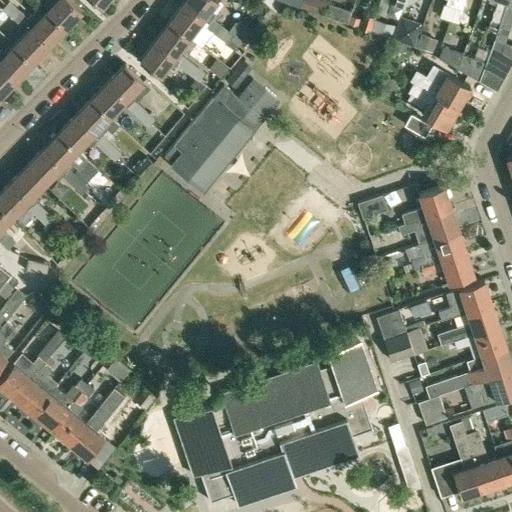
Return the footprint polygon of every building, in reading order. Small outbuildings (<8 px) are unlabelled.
[(27,22),(2,0),(0,0),(0,5),(23,27),(27,22)] [(50,44),(66,26),(48,8),(38,18),(31,12),(27,16),(9,0),(2,0),(27,22),(31,26),(50,44)] [(55,0),(48,8),(66,26),(82,10),(71,0),(55,0)] [(184,0),(184,1),(182,3),(204,19),(207,22),(209,19),(211,17),(214,13),(210,10),(217,0),(184,0)] [(326,0),(309,0),(307,9),(323,14),(326,0)] [(406,0),(404,7),(412,10),(415,0),(406,0)] [(447,0),(442,16),(451,19),(457,0),(447,0)] [(457,0),(451,19),(459,21),(465,0),(457,0)] [(507,0),(488,0),(488,2),(497,5),(490,26),(498,28),(507,0)] [(511,0),(507,0),(498,28),(494,38),(504,42),(511,19),(511,0)] [(182,3),(168,21),(190,37),(204,19),(182,3)] [(329,3),(325,15),(346,23),(350,10),(329,3)] [(347,22),(371,29),(374,18),(375,16),(361,12),(359,17),(350,14),(347,22)] [(207,22),(204,26),(212,31),(217,35),(220,31),(219,29),(222,25),(211,17),(209,19),(207,22)] [(395,25),(374,18),(371,29),(392,35),(395,25)] [(155,39),(154,40),(176,56),(177,55),(190,37),(168,21),(155,39)] [(220,31),(217,35),(226,42),(229,37),(231,36),(233,33),(228,30),(222,25),(219,29),(220,31)] [(33,61),(50,44),(31,26),(15,43),(33,61)] [(432,52),(437,39),(421,33),(416,46),(432,52)] [(154,40),(140,59),(161,75),(168,65),(174,69),(178,64),(176,63),(179,58),(176,56),(154,40)] [(0,62),(17,78),(33,61),(15,43),(6,53),(0,48),(0,62)] [(398,43),(397,51),(405,52),(406,43),(398,43)] [(438,57),(458,68),(463,55),(442,46),(438,57)] [(486,62),(479,80),(497,90),(511,63),(490,51),(486,62)] [(179,58),(176,63),(178,64),(188,72),(191,68),(189,66),(192,62),(182,54),(179,58)] [(486,62),(463,55),(458,68),(479,80),(486,62)] [(227,67),(215,58),(208,68),(220,77),(227,67)] [(242,58),(225,79),(235,87),(252,67),(242,58)] [(0,96),(17,78),(0,62),(0,96)] [(191,68),(188,72),(198,80),(204,71),(192,62),(189,66),(191,68)] [(124,63),(109,79),(127,97),(143,82),(124,63)] [(382,63),(378,71),(385,76),(390,68),(382,63)] [(410,79),(414,82),(458,107),(470,87),(446,73),(440,84),(416,70),(410,79)] [(277,97),(259,83),(253,78),(238,96),(223,83),(164,155),(203,187),(277,97)] [(109,79),(92,96),(111,115),(127,97),(109,79)] [(445,128),(458,107),(414,82),(408,91),(429,103),(422,115),(445,128)] [(101,124),(111,115),(92,96),(75,114),(118,155),(122,151),(102,132),(106,128),(101,124)] [(127,106),(137,116),(144,108),(134,99),(127,106)] [(154,117),(144,108),(137,116),(147,125),(154,117)] [(424,136),(431,125),(410,113),(403,124),(424,136)] [(75,114),(59,131),(77,149),(85,141),(90,145),(94,141),(114,159),(118,155),(75,114)] [(96,167),(77,149),(59,131),(42,148),(85,190),(89,186),(74,171),(77,168),(87,177),(96,167)] [(85,190),(42,148),(25,165),(44,183),(52,174),(57,179),(58,179),(62,175),(81,193),(85,190)] [(135,165),(132,168),(140,175),(152,161),(144,154),(136,163),(135,165)] [(8,182),(27,200),(32,205),(51,224),(57,230),(60,226),(54,221),(56,219),(36,201),(41,196),(36,191),(44,183),(25,165),(8,182)] [(8,182),(0,190),(0,207),(10,217),(27,200),(8,182)] [(405,222),(452,207),(444,184),(418,192),(423,206),(402,213),(405,222)] [(91,195),(85,190),(81,193),(80,194),(86,200),(91,195)] [(363,217),(386,209),(382,197),(359,204),(363,217)] [(49,227),(51,224),(32,205),(29,208),(49,227)] [(15,241),(1,227),(10,217),(0,207),(0,241),(7,248),(15,241)] [(459,229),(452,207),(405,222),(398,225),(400,233),(414,228),(419,243),(459,229)] [(66,236),(73,243),(84,230),(77,224),(66,236)] [(467,251),(459,229),(419,243),(422,254),(411,259),(414,269),(421,267),(467,251)] [(423,275),(444,268),(448,282),(474,274),(467,251),(421,267),(423,275)] [(27,258),(25,270),(46,274),(49,262),(27,258)] [(0,287),(10,275),(0,266),(0,287)] [(0,287),(0,288),(7,294),(18,281),(11,275),(0,287)] [(442,318),(465,311),(491,302),(483,279),(458,288),(445,292),(450,303),(439,307),(442,318)] [(0,327),(6,321),(26,296),(16,289),(0,308),(0,327)] [(27,303),(40,314),(50,302),(36,292),(27,303)] [(465,311),(469,322),(437,332),(441,344),(443,344),(498,325),(491,302),(465,311)] [(384,338),(407,331),(399,307),(376,314),(384,338)] [(0,364),(13,349),(4,342),(15,328),(6,321),(0,327),(0,364)] [(472,358),(480,355),(506,346),(498,325),(443,344),(445,352),(468,344),(472,358)] [(57,329),(41,348),(43,349),(49,354),(65,335),(57,329)] [(414,352),(407,331),(384,338),(391,360),(414,352)] [(73,343),(82,350),(90,340),(80,333),(73,343)] [(330,362),(318,366),(348,453),(357,450),(352,433),(372,426),(361,393),(375,389),(358,340),(326,350),(330,362)] [(88,342),(82,350),(92,357),(98,349),(88,342)] [(511,369),(511,365),(506,346),(480,355),(483,364),(424,385),(428,397),(438,393),(468,384),(511,369)] [(0,376),(0,385),(14,396),(44,361),(49,354),(43,349),(38,356),(36,354),(32,359),(21,350),(18,354),(1,376),(0,376)] [(51,391),(56,385),(59,382),(48,373),(52,368),(44,361),(14,396),(32,411),(51,391)] [(299,470),(308,466),(348,453),(318,366),(316,361),(279,374),(223,392),(226,402),(208,408),(206,403),(176,415),(196,473),(200,472),(210,500),(233,492),(237,503),(295,483),(291,471),(299,468),(299,470)] [(421,374),(428,372),(424,361),(418,364),(421,374)] [(511,369),(468,384),(471,393),(481,390),(486,403),(511,394),(511,369)] [(418,376),(407,380),(411,393),(423,389),(418,376)] [(32,411),(50,427),(87,384),(81,379),(80,377),(74,384),(72,382),(65,392),(56,385),(51,391),(32,411)] [(145,408),(158,392),(144,380),(131,396),(145,408)] [(50,427),(68,442),(88,421),(77,413),(82,406),(80,404),(93,388),(87,384),(50,427)] [(92,451),(104,435),(98,430),(127,396),(116,387),(88,421),(68,442),(87,457),(92,451)] [(446,416),(438,393),(428,397),(418,400),(425,422),(446,416)] [(488,406),(482,408),(486,420),(492,419),(488,406)] [(465,432),(475,429),(470,414),(460,417),(465,432)] [(465,433),(463,426),(461,419),(449,423),(464,466),(453,470),(451,464),(445,461),(430,466),(439,493),(458,487),(461,495),(483,488),(465,433)] [(506,480),(511,478),(511,424),(502,428),(506,439),(494,444),(497,455),(506,480)] [(465,433),(483,488),(506,480),(497,455),(488,458),(478,428),(465,433)] [(92,451),(87,457),(99,467),(105,459),(117,445),(104,435),(92,451)] [(420,486),(406,444),(394,448),(408,490),(420,486)]
